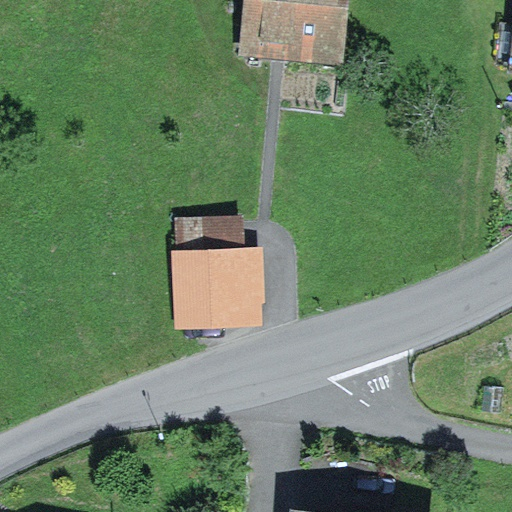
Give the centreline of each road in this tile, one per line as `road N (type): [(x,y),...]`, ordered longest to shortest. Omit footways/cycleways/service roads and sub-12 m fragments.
road 1 (residential): [(310,349),(60,433),(0,465)]
road 2 (unknown): [(436,309),(460,22)]
road 3 (residential): [(511,444),(426,432),(361,399),(310,349)]
road 4 (residential): [(310,349),(436,309),(511,269)]
